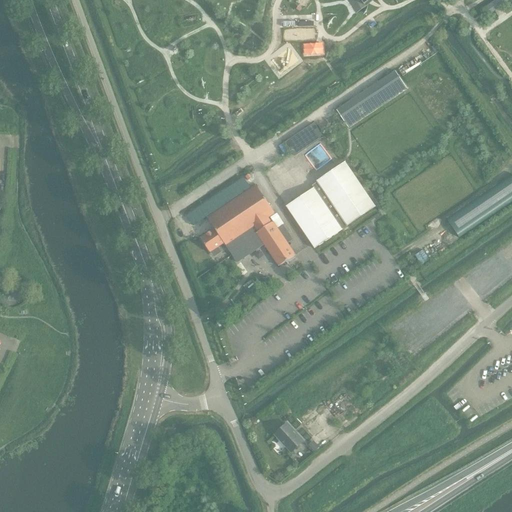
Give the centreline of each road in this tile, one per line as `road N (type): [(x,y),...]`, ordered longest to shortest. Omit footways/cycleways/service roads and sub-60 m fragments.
road 1 (unclassified): [(223,396),(75,0)]
road 2 (secondary): [(159,399),(169,355),(163,301),(48,0)]
road 3 (secondary): [(27,0),(146,286),(147,396)]
road 4 (unclassified): [(270,491),(281,492),(415,387),(511,300)]
road 5 (secondary): [(511,448),(395,511)]
road 6 (secondary): [(147,396),(112,511)]
